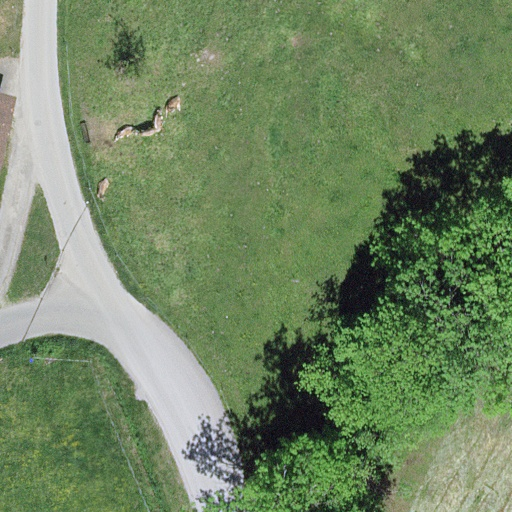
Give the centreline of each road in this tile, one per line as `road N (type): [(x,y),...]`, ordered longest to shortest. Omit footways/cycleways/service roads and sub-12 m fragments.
road 1 (unclassified): [(222,511),(175,380),(132,330),(70,315),(0,327)]
road 2 (track): [(111,322),(51,143),(42,0)]
